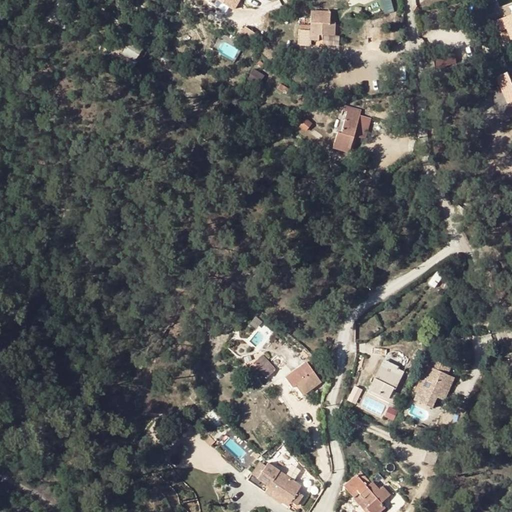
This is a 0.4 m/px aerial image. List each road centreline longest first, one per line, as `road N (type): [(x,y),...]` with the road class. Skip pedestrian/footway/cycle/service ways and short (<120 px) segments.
road 1 (unclassified): [(462,244),(342,325),(330,402),(340,473),(324,511)]
road 2 (unclassified): [(405,0),(427,157),(462,244)]
